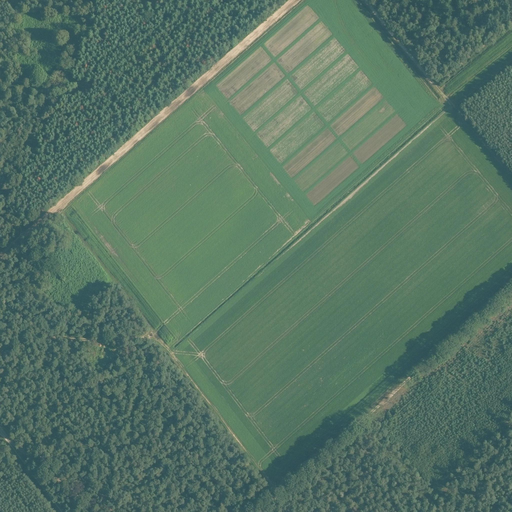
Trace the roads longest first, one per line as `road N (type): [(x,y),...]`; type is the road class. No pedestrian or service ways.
road 1 (track): [(0,256),(294,0)]
road 2 (track): [(56,208),(279,492)]
road 3 (track): [(256,511),(511,286)]
road 4 (track): [(361,0),(511,178)]
road 5 (track): [(0,350),(26,339),(156,334)]
road 6 (unclassified): [(103,511),(0,432)]
